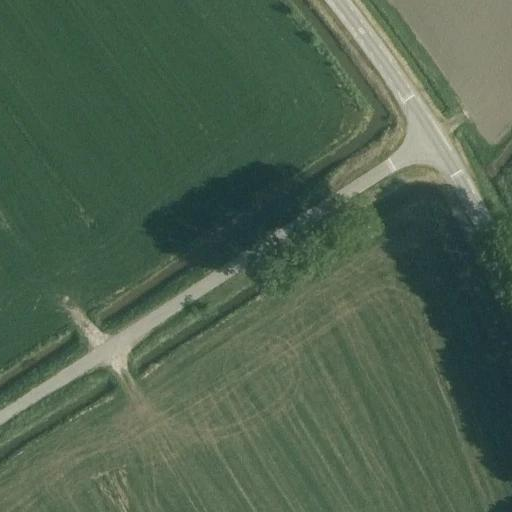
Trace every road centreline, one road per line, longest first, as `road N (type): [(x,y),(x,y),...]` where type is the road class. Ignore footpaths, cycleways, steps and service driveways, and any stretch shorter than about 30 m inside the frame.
road 1 (unclassified): [(0,413),(434,132)]
road 2 (tertiary): [(511,288),(434,132)]
road 3 (tertiary): [(434,132),(341,0)]
